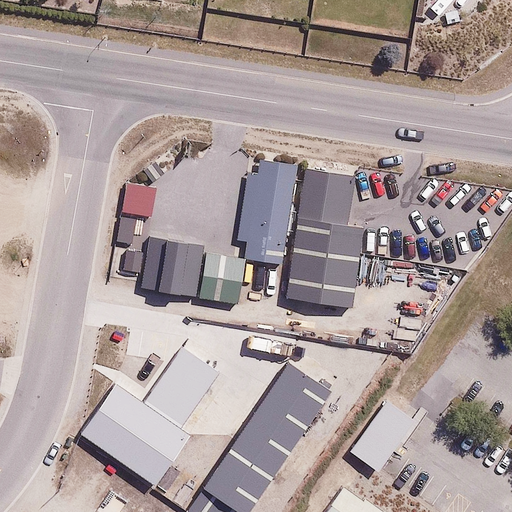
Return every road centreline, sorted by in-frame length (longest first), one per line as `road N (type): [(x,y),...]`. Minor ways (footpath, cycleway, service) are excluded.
road 1 (unclassified): [(101,77),(511,138)]
road 2 (residential): [(101,77),(31,423),(0,474)]
